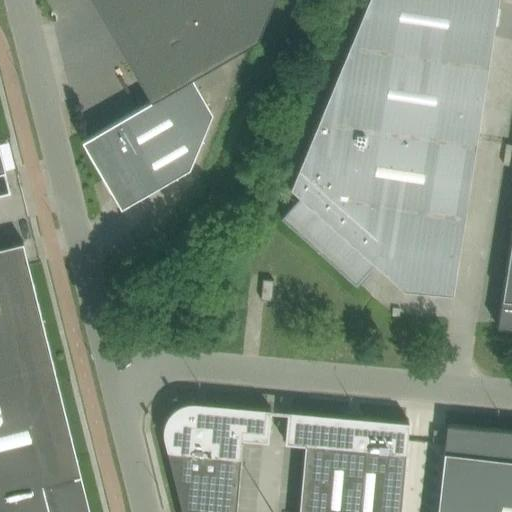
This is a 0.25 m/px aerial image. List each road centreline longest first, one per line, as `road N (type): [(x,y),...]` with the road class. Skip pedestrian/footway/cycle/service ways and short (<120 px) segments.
road 1 (unclassified): [(511,398),(107,367)]
road 2 (unclassified): [(12,0),(107,367)]
road 3 (unclassified): [(107,367),(141,511)]
